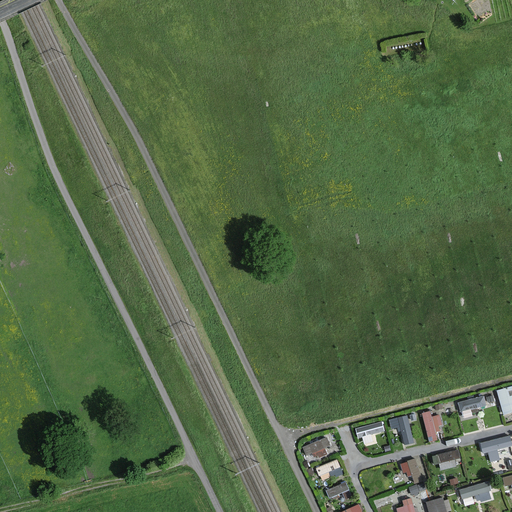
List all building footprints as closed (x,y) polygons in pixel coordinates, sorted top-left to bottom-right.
[(511,384),(498,387),(503,412),(511,410),(511,384)] [(460,408),(486,405),(485,395),(459,398),(460,408)] [(428,439),(438,438),(437,426),(443,425),(442,413),(432,414),(431,408),(424,409),(428,439)] [(402,425),(404,443),(415,442),(411,413),(390,416),(392,427),(402,425)] [(356,424),(357,435),(385,431),(383,420),(356,424)] [(511,439),(511,434),(481,438),(482,450),(490,449),(491,457),(511,454),(511,439)] [(332,450),(325,435),(303,444),(307,453),(314,450),(317,456),(332,450)] [(460,448),(437,450),(439,467),(457,465),(455,455),(460,455),(460,448)] [(316,465),(322,479),(344,470),(338,456),(316,465)] [(416,456),(403,460),(411,483),(424,478),(416,456)] [(511,472),(503,473),(504,483),(511,481),(511,472)] [(488,478),(459,487),(465,504),(493,496),(488,478)] [(347,479),(326,487),(329,495),(350,486),(347,479)] [(426,500),(429,511),(448,511),(443,494),(426,500)] [(395,502),(398,511),(417,511),(413,497),(395,502)] [(338,511),(359,511),(363,510),(359,501),(338,511)]
